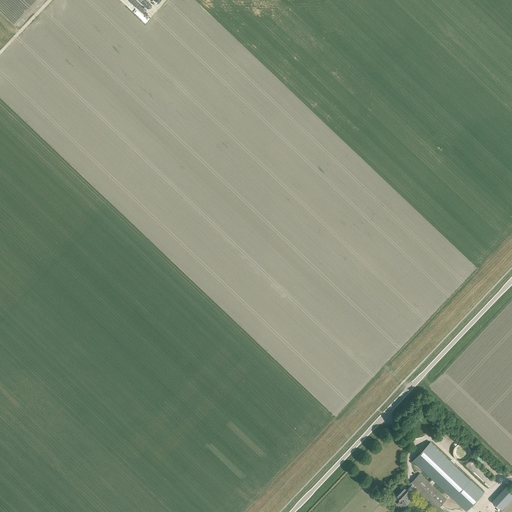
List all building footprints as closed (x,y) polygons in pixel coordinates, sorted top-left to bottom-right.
[(436,482),(467,511),(484,493),(430,442),(413,460),(433,479),(430,483),(420,473),(410,484),(411,485),(407,489),(405,487),(397,495),(399,498),(399,499),(403,503),(403,502),(402,502),(406,498),(406,499),(412,493),(411,493),(415,488),(437,509),(447,499),(433,486),(436,482)] [(456,458),(456,459),(457,459),(458,460),(459,460),(460,461),(461,461),(462,461),(463,461),(464,461),(465,461),(465,460),(466,460),(467,460),(468,459),(469,458),(469,457),(470,457),(470,456),(471,455),(471,454),(471,453),(471,452),(471,451),(471,450),(471,449),(471,448),(470,448),(470,447),(470,446),(469,446),(468,445),(468,444),(467,444),(466,443),(465,443),(464,443),(463,443),(462,443),(461,443),(460,443),(459,443),(458,444),(457,444),(456,445),(455,446),(454,447),(454,448),(454,449),(453,449),(453,450),(453,451),(453,452),(453,453),(453,454),(454,455),(454,456),(454,457),(455,457),(456,458)] [(492,476),(496,473),(489,463),(486,465),(492,476)] [(480,475),(478,478),(484,483),(487,480),(480,475)] [(511,488),(508,484),(493,501),(502,509),(511,498),(511,488)]
